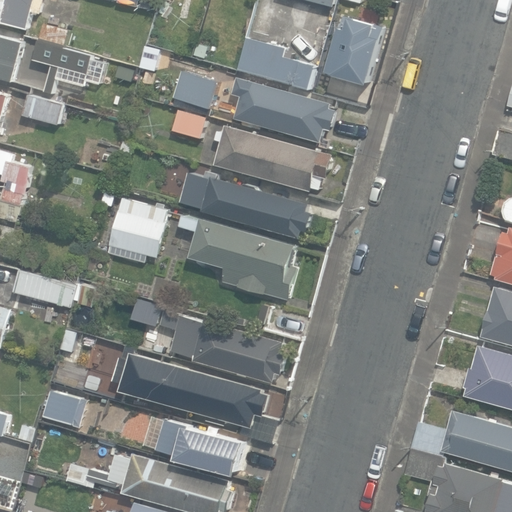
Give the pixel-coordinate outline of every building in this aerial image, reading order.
[(0,0),(0,22),(3,24),(3,21),(30,28),(35,11),(43,13),(46,0),(0,0)] [(360,0),(342,0),(342,4),(358,8),(360,0)] [(388,25),(347,12),(330,69),(371,81),(388,25)] [(0,75),(15,80),(25,40),(0,34),(1,30),(0,30),(0,75)] [(290,46),(249,36),(240,69),(313,88),(320,64),(287,55),(290,46)] [(90,51),(41,39),(37,54),(86,67),(90,51)] [(147,56),(159,59),(162,49),(150,46),(147,56)] [(214,107),(222,80),(185,68),(176,96),(214,107)] [(245,91),(238,116),(323,141),(324,138),(327,138),(330,130),(327,129),(327,126),(334,128),(340,108),(334,106),(335,101),(249,76),(248,80),(242,78),(239,89),(245,91)] [(36,81),(33,93),(54,98),(57,87),(36,81)] [(0,133),(1,133),(11,94),(0,90),(0,133)] [(32,92),(26,114),(63,124),(69,102),(54,98),(33,93),(32,92)] [(176,129),(205,136),(211,115),(182,108),(176,129)] [(224,140),(218,162),(315,189),(316,186),(323,188),(326,175),(330,176),(337,152),(230,122),(228,130),(221,128),(218,138),(224,140)] [(511,128),(504,126),(497,153),(511,156),(511,128)] [(206,206),(205,209),(303,235),(305,229),(310,230),(316,211),(310,209),(312,201),(260,186),(260,185),(247,181),(247,184),(221,176),(222,172),(209,169),(207,175),(191,170),(184,200),(206,206)] [(159,204),(126,196),(112,251),(148,260),(150,253),(160,256),(173,207),(167,206),(168,203),(159,200),(159,204)] [(192,255),(229,266),(225,279),(291,297),(300,265),(295,264),(301,241),(204,214),(203,217),(186,212),(182,224),(200,229),(192,255)] [(499,274),(499,277),(511,280),(511,230),(507,229),(494,272),(499,274)] [(82,283),(23,267),(17,291),(75,306),(82,283)] [(511,287),(498,284),(484,335),(511,342),(511,287)] [(0,344),(5,345),(15,308),(0,304),(0,344)] [(310,315),(272,304),(265,328),(304,339),(310,315)] [(197,355),(196,358),(277,381),(280,371),(285,372),(291,351),(286,349),(289,339),(209,317),(208,320),(168,309),(164,322),(180,327),(174,349),(197,355)] [(466,394),(511,406),(511,349),(481,341),(475,365),(472,364),(466,386),(468,386),(466,394)] [(126,381),(124,389),(211,413),(210,418),(228,424),(230,418),(246,422),(257,425),(261,411),(268,413),(274,391),(267,389),(268,386),(134,349),(131,357),(123,355),(116,379),(126,381)] [(470,370),(438,361),(432,381),(464,390),(470,370)] [(53,387),(46,414),(83,424),(90,397),(53,387)] [(456,407),(450,427),(444,450),(511,468),(511,423),(500,420),(501,418),(493,416),(492,417),(456,407)] [(0,431),(7,433),(12,413),(0,409),(0,431)] [(257,425),(246,422),(243,431),(276,441),(283,418),(268,413),(261,411),(257,425)] [(250,439),(221,431),(223,426),(211,423),(210,428),(154,413),(146,443),(159,446),(159,448),(180,453),(180,456),(241,473),(250,439)] [(422,419),(415,446),(443,454),(444,450),(450,427),(422,419)] [(39,427),(25,423),(21,437),(35,441),(39,427)] [(442,462),(447,463),(449,455),(443,454),(415,446),(407,472),(434,480),(435,478),(438,479),(442,462)] [(232,487),(235,477),(137,450),(135,456),(118,451),(112,472),(74,461),(70,478),(90,483),(91,478),(127,488),(126,491),(201,511),(224,511),(226,509),(232,510),(238,489),(232,487)] [(434,511),(433,511),(511,511),(511,479),(508,478),(509,476),(450,459),(449,464),(447,463),(442,462),(438,479),(435,478),(434,480),(430,494),(433,494),(428,510),(434,511)] [(184,511),(139,499),(134,511),(125,511),(112,508),(110,511),(184,511)]
